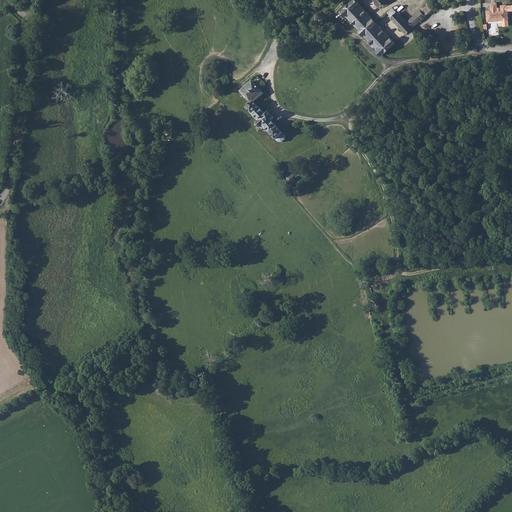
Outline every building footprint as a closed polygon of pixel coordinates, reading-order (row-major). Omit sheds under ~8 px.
[(361,31),(374,19),(356,0),(354,0),(342,10),(361,31)] [(489,22),(494,21),(494,19),(504,19),(504,16),(508,16),(507,10),(503,10),(503,8),(499,8),(498,3),(493,4),(493,11),(488,11),(489,22)] [(494,19),(494,21),(509,20),(508,5),(503,5),(503,8),(503,10),(507,10),(508,16),(504,16),(504,19),(494,19)] [(412,28),(426,15),(420,10),(407,22),(412,28)] [(392,18),(406,34),(412,28),(407,22),(398,12),(392,18)] [(362,33),(375,21),(374,19),(361,31),(362,33)] [(377,23),(375,21),(362,33),(364,34),(377,23)] [(382,55),(395,43),(377,23),(364,34),(382,55)] [(285,140),(286,137),(277,127),(272,121),(275,119),(270,113),(267,116),(255,103),(264,94),(252,82),(241,92),(252,105),(248,109),(259,121),(258,126),(261,129),(263,129),(265,127),(279,142),(283,142),(285,140)] [(167,136),(172,132),(167,125),(162,129),(167,136)] [(303,178),(301,174),(297,176),(295,175),(287,178),(290,185),(298,182),(299,183),(301,181),(301,178),(303,178)]
